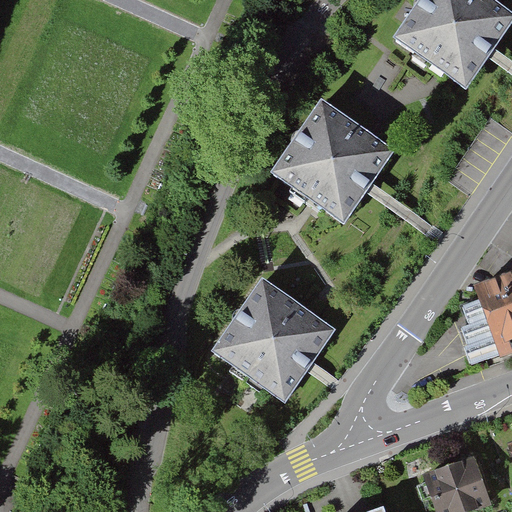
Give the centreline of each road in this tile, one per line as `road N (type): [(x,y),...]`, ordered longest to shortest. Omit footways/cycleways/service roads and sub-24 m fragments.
road 1 (residential): [(136,511),(153,413),(205,238),(270,79),(333,0)]
road 2 (residential): [(360,433),(361,409),(511,184)]
road 3 (residential): [(511,393),(394,431),(360,433)]
road 4 (residential): [(234,511),(360,433)]
